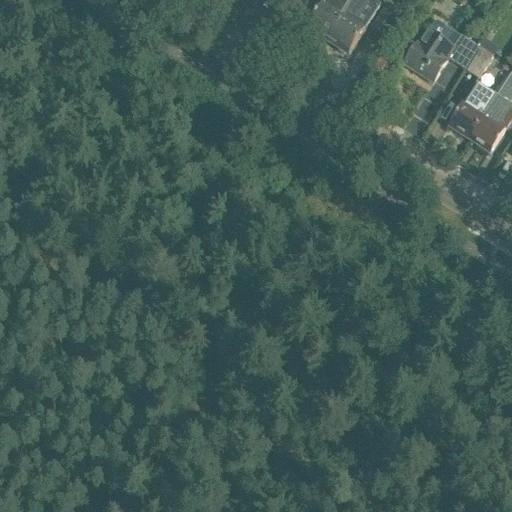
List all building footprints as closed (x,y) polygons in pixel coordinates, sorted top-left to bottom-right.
[(259,0),(263,2),(263,4),(269,8),(271,7),(274,9),(280,0),(259,0)] [(327,0),(324,6),(307,31),(311,33),(311,36),(317,39),(320,39),(329,45),(345,20),(343,19),(352,6),(342,0),(327,0)] [(366,37),(381,47),(382,47),(403,16),(386,5),(369,30),(371,31),(366,37)] [(345,20),(329,45),(349,58),(365,33),(345,20)] [(433,87),(455,52),(427,34),(404,68),(433,87)] [(467,42),(452,65),(465,74),(480,51),(467,42)] [(479,82),(494,59),(482,51),(467,74),(479,82)] [(380,64),(373,73),(377,75),(385,81),(386,80),(391,71),(393,69),(389,67),(381,61),(380,64)] [(482,122),(469,143),(490,157),(506,133),(504,131),(511,118),(511,110),(507,107),(511,99),(511,85),(507,83),(496,101),(482,122)] [(464,106),(449,130),(469,143),(482,122),(496,101),(495,101),(486,95),(478,90),(467,108),(464,106)]
